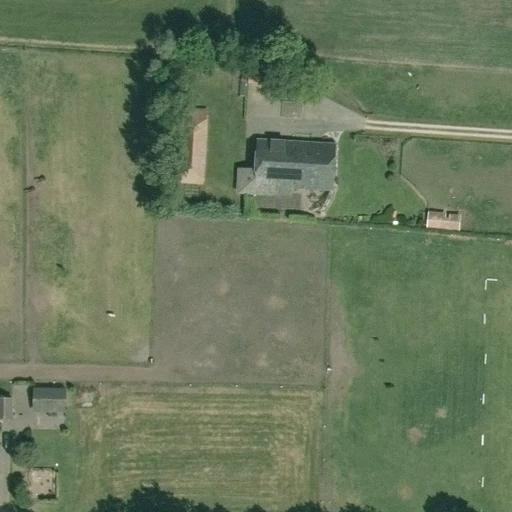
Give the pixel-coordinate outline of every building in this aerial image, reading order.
[(179,130),(177,170),(176,184),(202,185),(205,131),(179,130)] [(257,143),(256,170),(238,169),(237,195),(292,197),(292,191),(333,192),(335,146),(257,143)] [(426,229),(459,232),(460,216),(449,215),(448,219),(445,218),(445,215),(428,213),(426,229)] [(66,413),(66,393),(34,392),(34,412),(66,413)] [(0,401),(0,422),(12,423),(12,402),(0,401)]
